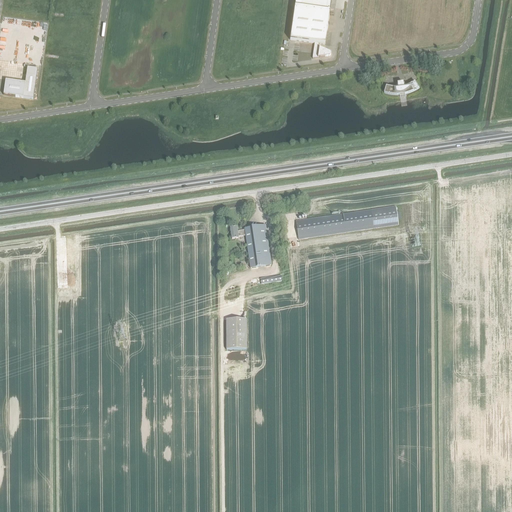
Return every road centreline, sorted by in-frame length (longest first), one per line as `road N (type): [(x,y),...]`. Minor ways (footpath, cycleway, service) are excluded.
road 1 (trunk): [(0,211),(511,136)]
road 2 (unclassified): [(0,230),(511,157)]
road 3 (unclassified): [(342,68),(460,50),(473,36),(478,0)]
road 4 (unclassified): [(206,89),(342,68)]
